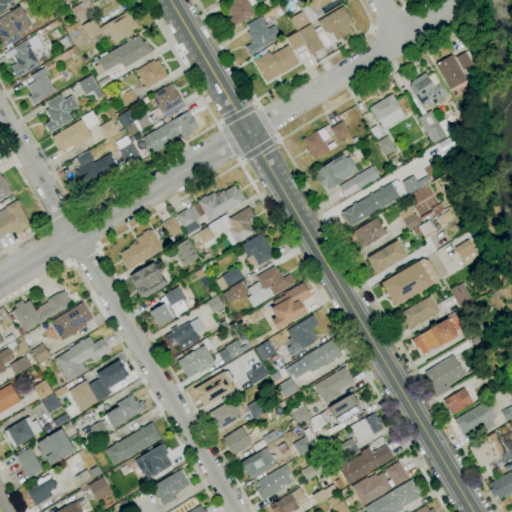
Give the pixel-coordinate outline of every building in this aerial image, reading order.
[(0,12),(0,0),(12,0),(4,5),(6,9),(0,12)] [(78,22),(71,9),(81,3),(79,0),(89,0),(88,1),(95,12),(78,22)] [(233,27),(228,19),(232,17),(226,7),(232,3),(230,0),(253,0),(255,4),(251,6),(256,14),(233,27)] [(296,30),(289,19),(304,10),(307,14),(312,12),(304,0),(331,0),(318,8),(322,14),(296,30)] [(0,50),(0,17),(19,6),(31,27),(20,34),(22,37),(0,50)] [(298,31),(310,24),(313,30),(320,26),(317,21),(342,6),(351,21),(347,23),(352,31),(324,48),(323,47),(311,54),(305,43),(298,31)] [(114,44),(108,33),(102,36),(100,33),(89,40),(81,26),(93,19),(99,28),(128,11),(138,27),(133,30),(134,32),(114,44)] [(249,56),(245,47),(251,44),(249,42),(251,41),(246,32),(249,31),(245,25),(262,16),(266,22),(263,24),(267,29),(274,25),(279,34),(272,38),(274,41),(249,56)] [(305,43),(293,50),(286,38),(298,31),(305,43)] [(16,78),(9,67),(16,63),(12,56),(6,60),(3,55),(13,49),(12,48),(26,40),(35,35),(42,46),(31,52),(39,65),(30,70),(16,78)] [(98,75),(93,67),(99,63),(97,60),(138,36),(142,42),(144,41),(146,44),(147,43),(152,52),(124,68),(122,65),(120,67),(118,63),(104,72),(104,71),(98,75)] [(63,49),(59,41),(65,37),(69,45),(63,49)] [(265,83),(252,61),(268,52),(270,54),(271,53),(271,55),(288,45),(298,64),(280,75),(279,74),(265,83)] [(462,70),(455,57),(464,52),(471,64),(462,70)] [(449,90),(434,64),(451,55),(466,80),(449,90)] [(146,89),(135,71),(153,60),(154,62),(157,60),(160,65),(167,76),(156,82),(157,83),(154,85),(153,84),(146,89)] [(32,105),(27,97),(32,95),(26,86),(33,82),(29,76),(44,67),(48,73),(45,75),(55,91),(39,100),(40,101),(32,105)] [(427,108),(425,103),(421,106),(409,87),(410,82),(424,73),(427,77),(433,73),(447,94),(442,97),(444,101),(439,104),(437,101),(427,108)] [(89,103),(78,83),(90,76),(102,96),(89,103)] [(164,118),(161,113),(156,116),(152,109),(156,107),(150,96),(172,83),(185,106),(164,118)] [(124,107),(116,94),(127,87),(129,91),(131,90),(136,100),(124,107)] [(381,130),(368,108),(391,94),(404,116),(381,130)] [(49,133),(44,125),(49,122),(48,119),(49,119),(45,111),(49,109),(45,103),(58,96),(60,95),(63,100),(71,96),(78,107),(68,113),(72,120),(49,133)] [(434,143),(426,131),(425,131),(417,119),(430,110),(446,135),(434,143)] [(87,129),(80,118),(91,111),(98,122),(87,129)] [(151,156),(141,139),(171,120),(171,121),(188,111),(197,127),(189,131),(191,134),(185,137),(184,134),(181,136),(180,133),(171,139),(172,141),(158,150),(159,152),(151,156)] [(130,137),(118,117),(125,113),(131,123),(145,115),(150,125),(130,137)] [(60,152),(56,145),(55,145),(53,143),(54,142),(51,137),(81,120),(91,138),(74,148),(72,145),(60,152)] [(105,140),(98,127),(111,120),(114,125),(117,123),(121,128),(117,130),(118,132),(105,140)] [(337,141),(329,128),(330,128),(342,121),(349,133),(337,141)] [(313,160),(308,151),(307,152),(305,149),(306,148),(301,139),(316,130),(317,131),(323,128),(329,137),(323,141),(328,150),(317,157),(317,158),(313,160)] [(82,190),(78,182),(80,180),(75,172),(78,170),(78,168),(80,167),(75,159),(88,151),(93,160),(91,160),(93,163),(109,154),(113,160),(114,160),(116,164),(123,160),(118,150),(119,150),(115,142),(125,136),(130,143),(137,155),(126,162),(128,167),(102,182),(100,179),(82,190)] [(383,156),(376,142),(387,136),(394,149),(383,156)] [(327,190),(325,187),(322,189),(312,172),(342,154),(345,158),(348,156),(346,154),(350,152),(353,156),(349,158),(356,170),(343,179),(344,180),(330,189),(329,188),(327,190)] [(345,198),(338,186),(371,166),(378,177),(367,184),(345,198)] [(0,199),(0,174),(11,193),(9,195),(9,196),(7,197),(6,196),(0,199)] [(408,194),(400,182),(411,175),(415,183),(426,177),(429,182),(408,194)] [(348,227),(340,213),(343,211),(343,210),(348,207),(348,208),(352,205),(351,204),(355,202),(355,203),(378,189),(382,187),(389,183),(391,186),(399,181),(407,195),(400,199),(399,197),(348,227)] [(204,214),(193,220),(193,221),(182,228),(175,215),(186,209),(197,203),(197,202),(200,200),(199,199),(204,196),(205,197),(213,192),(214,194),(218,191),(219,193),(223,190),(223,192),(233,186),(236,189),(238,188),(243,197),(241,198),(243,201),(238,204),(239,206),(234,208),(233,207),(209,222),(204,214)] [(0,210),(5,208),(4,207),(16,200),(31,225),(16,234),(14,231),(9,234),(8,233),(0,237),(0,210)] [(422,222),(419,218),(432,210),(431,208),(440,202),(444,208),(441,210),(425,220),(426,220),(424,222),(423,221),(422,222)] [(210,224),(225,215),(227,219),(248,206),(253,215),(247,218),(250,224),(248,225),(253,233),(235,243),(234,242),(230,245),(222,232),(214,237),(216,241),(197,253),(188,238),(207,226),(207,225),(210,224)] [(408,231),(397,214),(409,207),(419,223),(408,231)] [(442,226),(436,217),(447,211),(453,219),(442,226)] [(169,236),(162,223),(173,216),(180,229),(169,236)] [(361,248),(351,232),(375,218),(382,230),(384,229),(387,233),(361,248)] [(424,239),(420,232),(415,235),(412,230),(428,220),(435,232),(424,239)] [(129,270),(127,267),(125,268),(120,259),(122,258),(119,254),(129,247),(128,245),(133,242),(136,240),(135,239),(142,234),(142,233),(147,230),(148,231),(151,229),(153,233),(156,231),(163,242),(160,244),(162,249),(129,270)] [(252,266),(240,246),(259,234),(273,256),(257,265),(256,264),(252,266)] [(465,266),(453,248),(455,247),(452,242),(464,234),(467,239),(478,257),(465,266)] [(182,267),(171,249),(186,239),(197,257),(182,267)] [(376,274),(366,258),(396,240),(405,256),(376,274)] [(394,307),(380,283),(421,259),(427,260),(437,277),(435,283),(394,307)] [(145,297),(140,297),(129,280),(131,278),(130,276),(153,262),(166,285),(145,297)] [(253,308),(246,298),(250,295),(246,289),(258,281),(255,277),(274,265),(282,278),(288,274),(294,283),(253,308)] [(221,291),(215,281),(221,277),(220,276),(236,267),(242,278),(221,291)] [(204,288),(199,280),(198,280),(193,273),(201,268),(206,275),(205,276),(211,284),(204,288)] [(227,303),(222,293),(229,289),(228,288),(241,281),(247,293),(235,299),(227,303)] [(276,330),(270,320),(275,318),(270,309),(274,306),(271,302),(284,295),(283,293),(302,283),(310,297),(300,303),(306,313),(304,314),(276,330)] [(460,308),(449,290),(462,283),(472,301),(460,308)] [(24,332),(11,311),(15,308),(13,305),(21,300),(23,304),(28,301),(34,311),(37,310),(36,309),(47,302),(46,300),(58,292),(59,294),(63,291),(70,302),(66,305),(24,332)] [(212,314),(205,302),(217,295),(223,307),(212,314)] [(408,329),(399,313),(400,313),(429,296),(438,312),(408,329)] [(61,340),(50,322),(82,303),(91,319),(85,323),(86,325),(61,340)] [(159,326),(156,322),(154,323),(150,316),(152,315),(149,311),(161,304),(170,319),(159,326)] [(290,355),(286,348),(290,346),(286,340),(289,338),(285,331),(286,331),(312,315),(317,324),(310,329),(316,339),(290,355)] [(169,345),(164,336),(171,332),(169,330),(176,326),(177,328),(188,322),(189,323),(197,318),(204,329),(196,334),(199,338),(190,344),(186,338),(177,343),(176,341),(169,345)] [(422,354),(418,348),(416,350),(411,340),(429,329),(447,318),(449,321),(453,319),(456,324),(451,327),(457,336),(438,347),(437,346),(422,354)] [(465,341),(460,334),(470,328),(474,335),(465,341)] [(67,381),(63,375),(62,375),(59,371),(61,371),(54,359),(54,358),(68,350),(67,349),(79,342),(78,341),(81,339),(82,340),(88,337),(92,344),(101,339),(109,352),(95,360),(94,358),(91,360),(90,358),(81,363),(85,370),(67,381)] [(223,364),(217,353),(224,348),(224,347),(235,341),(238,339),(242,346),(244,345),(248,351),(242,354),(242,353),(223,364)] [(311,372),(309,370),(294,379),(287,367),(302,358),(302,357),(332,339),(334,343),(336,342),(339,347),(337,348),(341,355),(311,372)] [(254,348),(261,361),(274,354),(267,340),(254,348)] [(38,364),(30,351),(31,351),(41,344),(49,356),(38,364)] [(186,378),(176,361),(183,357),(183,356),(192,351),(193,352),(204,345),(213,362),(186,378)] [(0,351),(7,347),(14,358),(2,365),(5,370),(0,373),(0,351)] [(437,397),(423,372),(452,355),(464,375),(448,384),(450,389),(437,397)] [(15,376),(9,365),(25,356),(31,366),(15,376)] [(67,391),(85,381),(87,385),(98,378),(95,374),(117,360),(127,376),(106,388),(109,393),(97,401),(80,412),(67,391)] [(251,385),(244,375),(261,364),(267,375),(251,385)] [(479,380),(474,373),(485,366),(490,373),(479,380)] [(324,404),(323,402),(321,403),(320,401),(322,401),(313,386),(344,367),(353,381),(350,383),(351,384),(348,386),(347,385),(337,391),(339,394),(337,395),(338,396),(324,404)] [(273,382),(269,376),(282,368),(286,374),(281,377),(273,382)] [(203,407),(192,389),(223,371),(223,373),(228,370),(234,380),(230,383),(233,389),(203,407)] [(284,398),(276,386),(289,378),(297,390),(284,398)] [(38,399),(50,393),(43,380),(31,386),(38,399)] [(0,412),(0,390),(9,385),(19,401),(0,412)] [(452,415),(443,401),(463,388),(463,389),(469,385),(478,398),(452,415)] [(67,392),(57,398),(53,392),(63,386),(67,392)] [(46,413),(58,407),(52,394),(40,400),(46,413)] [(337,425),(334,420),(334,419),(332,416),(331,417),(326,409),(348,396),(351,394),(362,411),(359,413),(358,412),(337,425)] [(86,446),(83,442),(88,439),(85,433),(90,430),(88,427),(100,421),(98,419),(104,415),(103,415),(117,407),(115,403),(130,395),(140,412),(125,421),(125,420),(112,428),(105,432),(107,434),(86,446)] [(252,417),(245,406),(256,400),(262,411),(252,417)] [(218,430),(212,422),(214,421),(209,413),(229,401),(233,408),(236,406),(242,416),(218,430)] [(463,437),(453,420),(485,401),(496,417),(491,420),(494,426),(484,433),(480,427),(463,437)] [(298,425),(291,413),(303,405),(310,417),(298,425)] [(511,418),(505,422),(500,412),(511,406),(511,408),(511,418)] [(316,431),(315,428),(313,429),(310,425),(312,423),(310,420),(317,415),(323,411),(329,421),(323,425),(324,426),(316,431)] [(357,442),(348,427),(373,412),(376,418),(379,416),(383,422),(380,424),(382,428),(357,442)] [(13,447),(3,432),(6,430),(23,419),(24,420),(28,417),(31,423),(35,420),(41,430),(33,436),(33,435),(15,447),(15,446),(13,447)] [(292,430),(288,422),(293,419),(297,427),(292,430)] [(113,466),(104,450),(113,445),(112,444),(116,442),(117,443),(139,429),(138,428),(142,426),(143,427),(151,422),(160,438),(113,466)] [(231,455),(221,438),(240,427),(250,444),(231,455)] [(297,427),(302,434),(296,438),(292,430),(297,427)] [(50,466),(45,457),(42,459),(38,451),(41,449),(37,443),(61,429),(74,451),(50,466)] [(265,445),(261,438),(273,430),(277,437),(265,445)] [(480,467),(468,448),(494,432),(505,452),(480,467)] [(298,455),(292,444),(304,436),(310,448),(298,455)] [(347,456),(340,444),(351,438),(358,450),(347,456)] [(133,461),(161,444),(167,453),(165,455),(171,465),(146,480),(142,474),(141,474),(133,461)] [(347,484),(336,466),(345,461),(346,462),(360,454),(359,452),(367,447),(371,453),(385,445),(393,458),(347,484)] [(28,478),(15,457),(29,448),(42,469),(28,478)] [(253,478),(252,476),(249,478),(245,470),(244,471),(240,463),(261,450),(262,450),(266,448),(271,456),(273,455),(275,459),(269,463),(271,467),(253,478)] [(306,480),(301,471),(301,470),(318,461),(323,470),(306,480)] [(362,506),(358,499),(352,503),(349,498),(355,494),(350,487),(366,477),(367,478),(374,474),(376,476),(381,473),(388,483),(390,481),(383,470),(384,469),(397,461),(407,478),(362,506)] [(262,501),(255,490),(259,487),(256,482),(284,464),(290,474),(285,477),(290,484),(262,501)] [(79,487),(73,477),(85,470),(91,480),(79,487)] [(151,487),(171,474),(171,475),(179,470),(188,485),(181,490),(180,490),(173,494),(175,498),(162,506),(151,487)] [(511,491),(497,500),(495,496),(492,498),(488,491),(491,489),(488,484),(489,484),(510,471),(511,473),(511,472),(511,491)] [(35,506),(26,491),(37,484),(35,481),(40,477),(41,479),(42,478),(41,477),(46,474),(47,475),(48,475),(56,488),(49,492),(51,496),(35,506)] [(95,501),(86,487),(87,486),(100,477),(110,492),(95,501)] [(338,489),(333,481),(338,478),(343,486),(338,489)] [(397,511),(366,511),(364,507),(390,492),(410,480),(413,484),(417,482),(421,490),(418,492),(420,497),(401,508),(402,509),(397,511)] [(332,511),(325,500),(316,505),(311,496),(322,489),(323,490),(332,484),(337,492),(334,494),(335,495),(336,494),(341,502),(342,501),(349,511),(332,511)] [(273,511),(269,506),(299,488),(307,502),(298,507),(299,508),(293,511),(293,510),(290,511),(273,511)] [(54,511),(70,503),(71,504),(83,497),(86,504),(79,508),(81,511),(54,511)]
